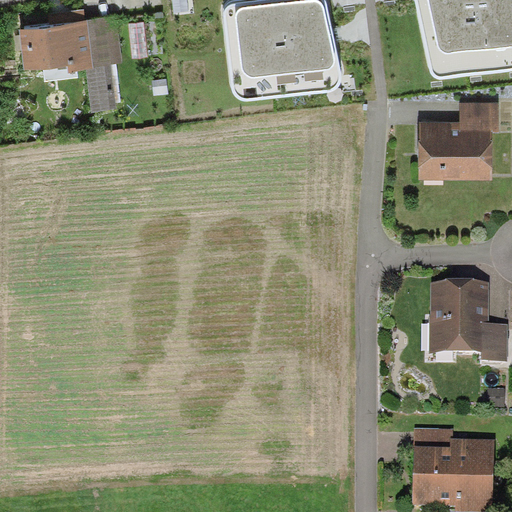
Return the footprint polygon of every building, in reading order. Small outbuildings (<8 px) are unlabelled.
[(228,0),(226,3),(224,8),(232,80),(235,89),(238,91),(243,95),(330,84),(336,81),(339,77),(340,73),(340,66),(326,0),(228,0)] [(442,73),(511,65),(511,0),(417,0),(431,66),(434,71),(437,72),(442,73)] [(117,16),(88,19),(93,65),(112,63),(122,62),(117,16)] [(57,21),(20,25),(25,65),(68,61),(69,68),(87,66),(93,65),(88,19),(88,18),(57,21)] [(116,108),(112,63),(93,65),(87,66),(92,111),(116,108)] [(460,118),(460,124),(493,124),(499,124),(500,99),(460,99),(460,118)] [(452,118),(419,117),(418,175),(492,175),(493,124),(460,124),(460,118),(452,118)] [(489,283),(431,283),(431,353),(482,353),(482,324),(489,324),(489,316),(489,283)] [(489,324),(482,324),(482,353),(481,361),(508,361),(508,325),(489,324)] [(501,389),(488,389),(488,406),(502,405),(501,389)] [(414,428),(414,448),(451,449),(451,439),(454,439),(454,429),(414,428)] [(454,439),(451,439),(451,449),(414,448),(413,506),(453,506),(457,506),(457,511),(495,511),(496,440),(454,439)]
